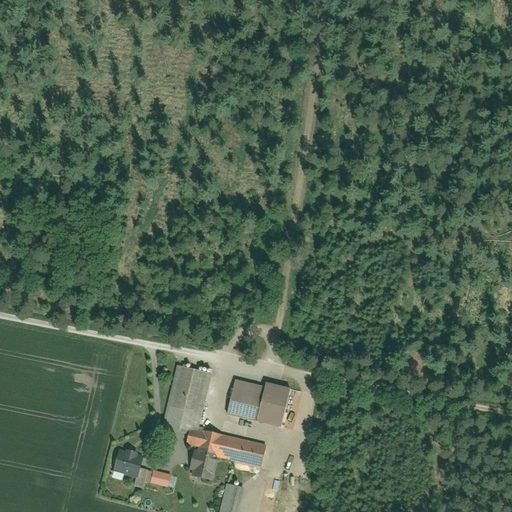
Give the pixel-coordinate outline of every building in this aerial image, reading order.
[(210,373),(177,365),(163,426),(188,432),(189,427),(198,429),(210,373)] [(234,379),(226,412),(279,425),(288,388),(263,382),(262,386),(234,379)] [(198,429),(189,427),(188,432),(185,443),(198,446),(197,454),(193,453),(190,469),(194,470),(192,477),(212,481),(217,457),(259,467),(264,444),(198,429)] [(116,449),(111,470),(137,476),(139,467),(142,455),(116,449)] [(135,485),(143,487),(145,480),(148,469),(139,467),(137,476),(135,485)] [(145,480),(167,486),(169,475),(148,469),(145,480)] [(236,511),(242,488),(227,484),(219,511),(236,511)]
